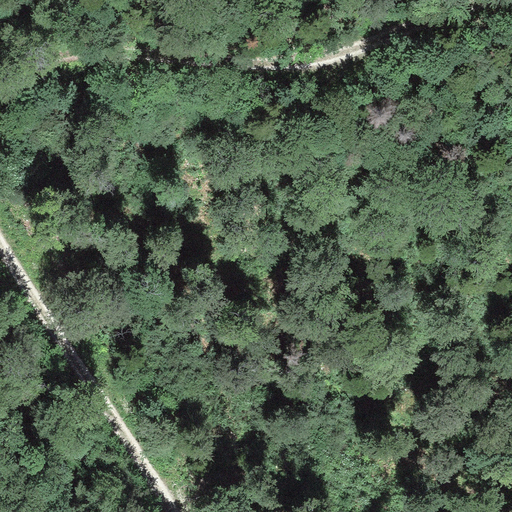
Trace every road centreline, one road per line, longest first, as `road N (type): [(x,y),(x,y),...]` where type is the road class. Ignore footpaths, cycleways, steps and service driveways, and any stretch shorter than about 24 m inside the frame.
road 1 (track): [(0,82),(62,55),(319,59),(487,0)]
road 2 (track): [(172,511),(0,242)]
